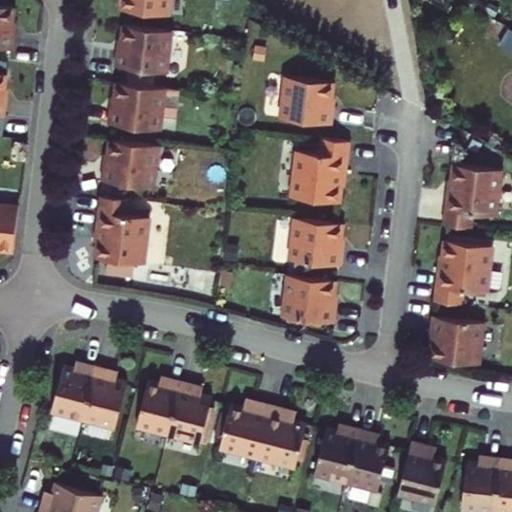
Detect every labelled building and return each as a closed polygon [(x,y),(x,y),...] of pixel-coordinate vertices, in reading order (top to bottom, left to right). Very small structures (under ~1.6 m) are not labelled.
[(121,0),(121,5),(168,12),(169,0),(121,0)] [(19,19),(20,4),(0,1),(0,44),(20,47),(22,28),(18,28),(19,19)] [(172,27),(124,21),(122,36),(121,45),(117,44),(114,62),(166,70),(172,27)] [(12,86),(13,71),(0,69),(0,112),(12,114),(14,95),(10,95),(12,86)] [(338,98),(340,82),(292,76),(286,118),(338,125),(341,107),(336,106),(338,98)] [(167,85),(119,79),(117,94),(116,102),(112,102),(109,120),(161,128),(167,85)] [(162,143),(115,136),(113,151),(111,159),(107,159),(105,177),(157,184),(162,143)] [(296,197),(343,203),(345,188),(347,175),(351,176),(355,143),(325,139),(323,154),(302,150),(296,197)] [(502,169),(455,162),(453,178),(451,190),(447,190),(443,223),(473,227),(475,212),(497,214),(502,169)] [(136,197),(106,193),(101,226),(105,227),(104,239),(101,255),(149,261),(155,215),(134,212),(136,197)] [(0,203),(0,252),(9,253),(13,205),(0,203)] [(345,239),(347,224),(298,218),(293,260),(345,267),(347,248),(343,248),(345,239)] [(493,245),(445,238),(443,254),(441,267),(438,266),(433,300),(463,303),(465,288),(487,291),(493,245)] [(333,295),(335,280),(287,273),(281,315),(333,323),(336,304),(332,304),(333,295)] [(432,342),(429,357),(478,363),(483,321),(431,314),(429,333),(433,334),(432,342)] [(92,417),(105,365),(90,361),(89,367),(82,366),(71,363),(59,409),(92,417)] [(120,368),(105,365),(92,417),(123,426),(135,379),(124,377),(118,375),(120,368)] [(126,370),(120,368),(118,375),(124,377),(126,370)] [(172,382),(174,375),(167,374),(165,380),(172,382)] [(175,432),(188,379),(174,375),(172,382),(165,380),(155,378),(143,424),(175,432)] [(203,383),(188,379),(175,432),(207,441),(219,394),(208,392),(201,390),(203,383)] [(210,385),(203,383),(201,390),(208,392),(210,385)] [(259,408),(261,399),(251,397),(249,405),(259,408)] [(263,455),(276,403),(261,399),(259,408),(249,405),(237,402),(225,446),(263,455)] [(292,407),(276,403),(263,455),(300,466),(312,422),(300,418),(290,416),(292,407)] [(302,410),(292,407),(290,416),(300,418),(302,410)] [(348,431),(350,424),(343,422),(341,428),(348,431)] [(351,481),(364,428),(350,424),(348,431),(341,428),(331,426),(319,472),(351,481)] [(379,432),(364,428),(351,481),(383,488),(395,443),(384,440),(377,438),(379,432)] [(386,433),(379,432),(377,438),(384,440),(386,433)] [(430,444),(415,441),(402,493),(439,502),(450,459),(438,456),(428,453),(430,444)] [(440,447),(430,444),(428,453),(438,456),(440,447)] [(497,511),(504,458),(489,456),(488,463),(482,462),(471,461),(464,508),(497,511)] [(511,511),(511,459),(504,458),(497,511),(499,511),(511,511)] [(50,494),(46,509),(58,511),(101,511),(108,492),(62,479),(59,489),(56,496),(50,494)] [(52,487),(50,494),(56,496),(59,489),(52,487)]
